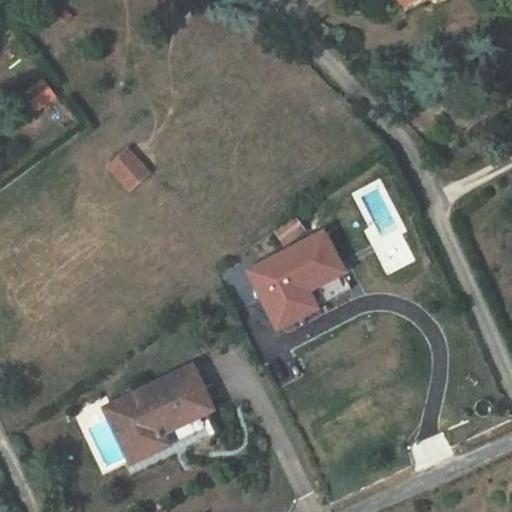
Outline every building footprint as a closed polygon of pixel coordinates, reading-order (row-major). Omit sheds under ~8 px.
[(31,89),(44,106),(56,97),(44,79),(31,89)] [(112,166),(131,192),(148,180),(129,154),(112,166)] [(328,199),(331,205),(343,198),(339,192),(328,199)] [(280,231),(288,241),(302,230),(294,221),(280,231)] [(252,274),(281,326),(352,288),(351,285),(346,288),(338,274),(343,271),(324,236),(252,274)] [(346,288),(351,285),(343,271),(338,274),(346,288)] [(347,356),(351,365),(364,359),(360,351),(347,356)] [(214,408),(194,368),(108,410),(133,459),(168,442),(163,432),(214,408)] [(277,378),(282,387),(299,377),(294,368),(277,378)]
